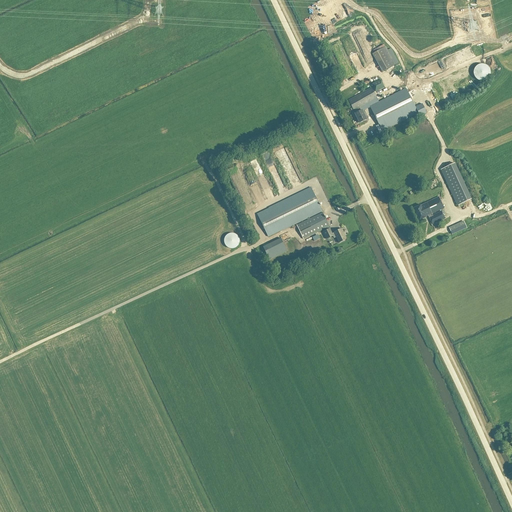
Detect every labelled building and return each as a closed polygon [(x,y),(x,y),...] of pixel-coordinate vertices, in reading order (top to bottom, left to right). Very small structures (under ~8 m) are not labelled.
[(397,63),(391,49),(387,51),(386,49),(373,54),(381,74),(395,68),(393,65),(397,63)] [(490,73),(490,72),(490,71),(490,70),(490,69),(489,69),(489,68),(488,67),(487,66),(486,65),(485,65),(484,65),(483,64),(482,64),(481,64),(480,64),(479,65),(478,65),(477,66),(476,66),(475,67),(475,68),(474,68),(474,69),(474,70),(474,71),(473,71),(473,72),(473,73),(473,74),(474,75),(474,76),(474,77),(475,77),(475,78),(476,79),(477,80),(478,80),(479,81),(480,81),(481,81),(482,81),(483,81),(484,81),(485,81),(485,80),(486,80),(487,80),(487,79),(488,79),(488,78),(489,78),(489,77),(489,76),(490,75),(490,74),(490,73)] [(393,75),(400,77),(402,70),(395,68),(393,75)] [(385,88),(381,80),(372,84),(375,92),(385,88)] [(382,131),(418,113),(406,89),(379,102),(371,88),(348,101),(353,111),(355,110),(356,113),(355,114),(359,123),(366,120),(362,111),(370,107),(382,131)] [(471,200),(454,164),(440,170),(457,206),(471,200)] [(228,176),(238,172),(235,165),(225,169),(228,176)] [(286,191),(276,171),(270,174),(280,194),(286,191)] [(303,239),(327,228),(328,229),(323,232),(326,239),(333,236),(335,235),(339,243),(346,240),(343,233),(341,229),(334,232),(334,233),(332,234),(329,227),(322,213),(309,219),(309,217),(322,211),(311,188),(257,214),(268,237),(307,218),(308,220),(296,225),(303,239)] [(430,215),(444,208),(439,197),(421,205),(414,208),(419,220),(426,217),(428,216),(432,224),(445,218),(441,211),(430,216),(430,215)] [(452,235),(466,228),(464,222),(449,228),(452,235)] [(223,239),(223,240),(223,241),(223,242),(223,243),(223,244),(224,244),(224,245),(225,246),(225,247),(226,247),(226,248),(227,248),(228,248),(229,249),(230,249),(231,249),(232,249),(233,249),(234,248),(235,248),(236,247),(237,246),(237,245),(238,245),(238,244),(238,243),(239,242),(239,241),(239,240),(238,239),(238,238),(237,237),(237,236),(236,235),(235,235),(234,234),(233,234),(232,233),(231,233),(230,233),(229,234),(228,234),(227,234),(226,235),(225,236),(224,237),(224,238),(223,239)] [(287,251),(281,238),(263,247),(269,260),(287,251)]
